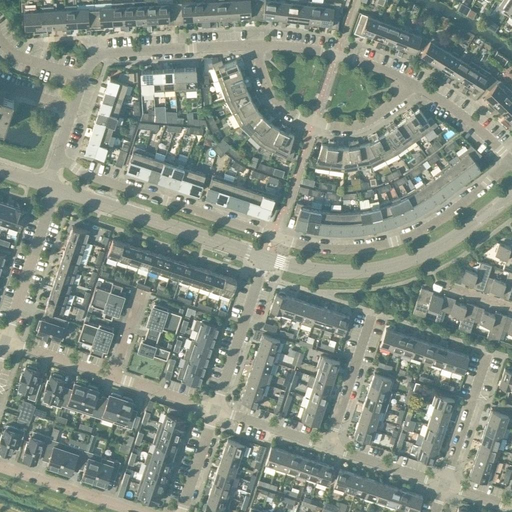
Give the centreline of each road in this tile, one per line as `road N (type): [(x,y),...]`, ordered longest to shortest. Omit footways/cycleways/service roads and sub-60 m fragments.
road 1 (residential): [(55,162),(286,241),(332,249),(375,246),(431,227),(511,162)]
road 2 (residential): [(256,46),(103,54),(87,66),(55,162)]
road 3 (residential): [(279,263),(345,272),(405,263),(511,197)]
road 4 (unclassified): [(264,259),(51,188)]
road 5 (residential): [(413,84),(371,122),(337,131),(286,112),(267,91),(256,46)]
road 6 (residential): [(413,84),(334,53),(256,46)]
road 7 (residential): [(4,339),(51,188)]
road 8 (residential): [(215,409),(264,259)]
road 9 (residential): [(136,511),(0,465)]
road 10 (residential): [(328,447),(373,312)]
road 11 (residential): [(444,485),(485,349)]
road 12 (residential): [(511,161),(413,84)]
road 13 (residential): [(328,447),(444,485)]
